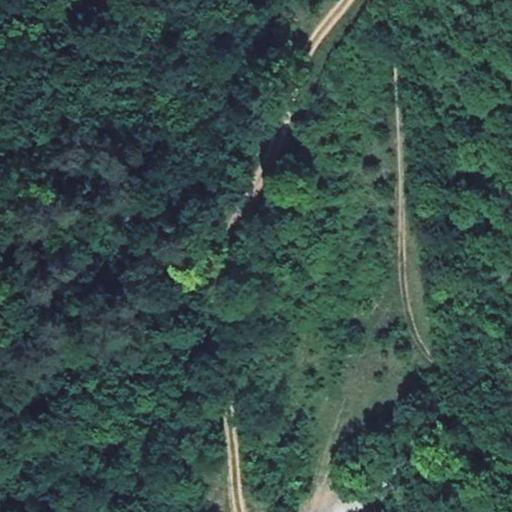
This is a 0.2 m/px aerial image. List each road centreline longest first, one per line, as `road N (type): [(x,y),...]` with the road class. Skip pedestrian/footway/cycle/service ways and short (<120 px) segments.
road 1 (track): [(239,511),(237,260),(295,119),(306,71),(357,0)]
road 2 (track): [(92,511),(111,156),(138,0)]
road 3 (track): [(511,335),(474,354),(423,323),(410,132),(387,0)]
road 4 (track): [(338,511),(383,464),(410,452),(511,472)]
